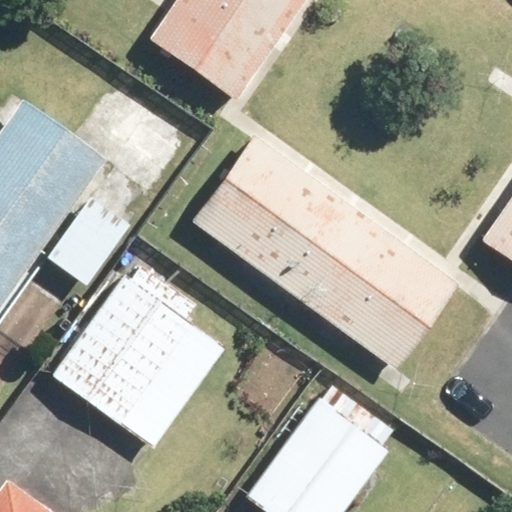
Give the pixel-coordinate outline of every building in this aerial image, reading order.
[(177,0),(156,28),(232,84),(295,0),(177,0)] [(21,104),(0,131),(0,293),(99,162),(21,104)] [(258,145),(204,216),(381,347),(434,276),(258,145)] [(128,223),(93,198),(48,260),(83,285),(128,223)] [(511,212),(493,241),(511,254),(511,212)] [(122,276),(52,375),(142,439),(213,341),(122,276)] [(317,400),(250,493),(277,511),(338,511),(384,448),(317,400)] [(51,511),(5,479),(0,486),(0,511),(51,511)]
